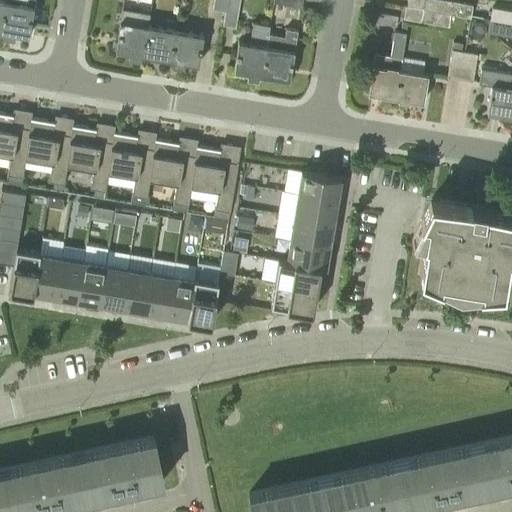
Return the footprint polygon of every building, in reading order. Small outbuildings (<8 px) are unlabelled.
[(224,10),(226,0),(212,0),(211,8),(224,10)] [(239,0),(226,0),(224,10),(222,24),(235,27),(239,0)] [(471,4),(468,3),(454,1),(448,0),(423,0),(422,8),(450,13),(470,17),(471,4)] [(6,2),(1,31),(3,31),(3,32),(14,34),(28,35),(33,6),(6,2)] [(450,14),(406,5),(404,5),(402,18),(448,26),(450,14)] [(489,20),(511,24),(511,10),(491,7),(491,8),(489,20)] [(143,55),(147,25),(149,13),(121,8),(114,50),(128,52),(128,53),(140,55),(141,54),(143,55)] [(395,27),(397,17),(375,12),(373,22),(395,27)] [(511,36),(511,24),(489,20),(487,32),(511,36)] [(261,75),(268,33),(269,25),(252,22),(249,42),(237,40),(232,70),(246,72),(259,74),(261,75)] [(170,59),(175,30),(147,25),(143,55),(170,59)] [(268,33),(261,75),(289,79),(297,30),(285,28),(284,36),(268,33)] [(395,97),(402,57),(406,31),(405,31),(400,30),(394,29),(390,55),(373,52),(366,92),(395,97)] [(175,30),(170,59),(172,60),(171,60),(184,62),(197,64),(202,34),(175,30)] [(451,49),(461,51),(463,42),(452,41),(451,49)] [(459,79),(464,51),(461,51),(451,49),(446,77),(459,79)] [(464,51),(459,79),(472,81),(476,53),(464,51)] [(402,57),(395,97),(398,98),(398,97),(409,99),(421,101),(426,73),(421,72),(423,61),(402,57)] [(511,117),(511,85),(505,84),(504,86),(491,84),(486,113),(511,117)] [(7,174),(6,181),(19,184),(28,128),(11,125),(13,114),(0,111),(0,151),(10,154),(7,174)] [(25,157),(51,161),(48,180),(53,181),(52,189),(60,191),(70,135),(52,132),(54,121),(30,117),(28,128),(19,184),(21,184),(22,176),(25,157)] [(95,128),(72,124),(70,135),(60,191),(62,191),(63,183),(66,163),(93,167),(91,187),(94,188),(93,196),(102,197),(111,142),(93,139),(95,128)] [(105,190),(106,182),(107,170),(134,174),(133,186),(131,194),(130,202),(143,204),(153,149),(135,146),(137,135),(113,131),(111,142),(102,197),(103,198),(105,190)] [(154,138),(153,149),(143,204),(145,205),(146,196),(150,177),(176,181),(173,201),(171,209),(186,211),(187,211),(188,204),(186,203),(194,155),(176,153),(178,142),(154,138)] [(188,204),(189,196),(191,186),(218,189),(216,200),(214,208),(213,216),(228,218),(229,211),(237,161),(236,161),(235,162),(218,159),(220,149),(196,145),(194,155),(186,203),(188,204)] [(301,170),(297,193),(336,199),(340,176),(301,170)] [(248,184),(240,183),(239,192),(246,193),(248,184)] [(0,191),(0,199),(23,204),(25,192),(1,188),(0,191)] [(336,199),(297,193),(293,214),(333,221),(336,199)] [(63,198),(48,196),(46,204),(62,206),(63,198)] [(23,204),(0,199),(0,211),(21,215),(23,204)] [(438,211),(425,209),(411,239),(424,241),(419,274),(456,291),(455,291),(455,293),(502,288),(508,256),(511,256),(511,212),(484,208),(484,206),(470,203),(470,206),(440,200),(438,211)] [(90,205),(79,203),(77,214),(88,216),(90,205)] [(100,206),(98,218),(111,221),(113,209),(100,206)] [(21,215),(0,211),(0,223),(19,227),(21,215)] [(135,214),(122,211),(120,221),(134,224),(135,214)] [(253,217),(238,214),(236,227),(251,230),(253,217)] [(329,243),(333,221),(293,214),(290,237),(329,243)] [(202,217),(190,215),(188,228),(200,230),(202,217)] [(180,218),(167,216),(165,228),(178,230),(180,218)] [(216,231),(218,218),(206,216),(204,229),(216,231)] [(19,227),(0,223),(0,235),(17,239),(19,227)] [(17,239),(0,235),(0,248),(15,251),(16,247),(17,239)] [(234,236),(232,248),(245,251),(247,238),(234,236)] [(320,265),(325,265),(329,243),(290,237),(286,259),(320,265)] [(8,289),(9,289),(31,292),(38,250),(16,247),(15,251),(13,263),(8,289)] [(15,251),(0,248),(0,260),(13,263),(15,251)] [(237,251),(224,249),(220,271),(234,273),(237,251)] [(39,252),(39,251),(38,250),(31,292),(32,293),(32,291),(54,295),(60,255),(39,252)] [(76,299),(83,259),(60,255),(54,295),(76,299)] [(278,257),(274,280),(316,288),(320,265),(286,259),(278,257)] [(98,302),(105,263),(83,259),(76,299),(98,302)] [(121,306),(128,267),(105,263),(98,302),(121,306)] [(143,310),(150,270),(128,267),(121,306),(143,310)] [(143,310),(166,314),(172,274),(150,270),(143,310)] [(187,317),(187,318),(188,319),(195,277),(194,276),(194,278),(172,274),(166,314),(187,317)] [(218,280),(195,277),(188,319),(211,322),(218,280)] [(312,311),(316,288),(274,280),(270,303),(312,311)] [(511,433),(478,441),(486,489),(511,483),(511,433)] [(76,451),(86,497),(163,480),(153,435),(76,451)] [(478,441),(405,457),(416,505),(486,489),(478,441)] [(9,511),(17,511),(86,497),(76,451),(0,468),(9,511)] [(405,457),(331,473),(339,511),(381,511),(416,505),(405,457)] [(0,511),(9,511),(0,468),(0,467),(0,511)] [(339,511),(331,473),(246,491),(250,511),(339,511)]
